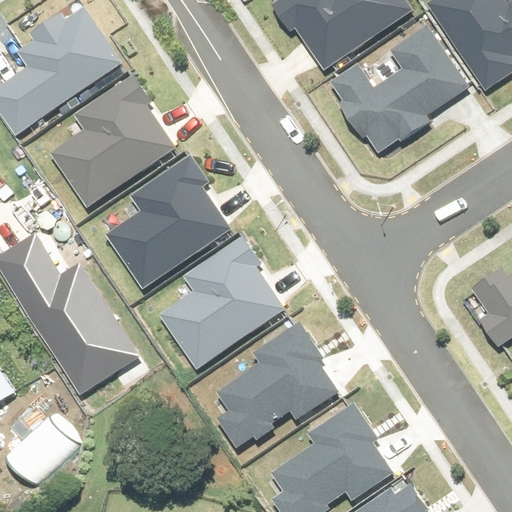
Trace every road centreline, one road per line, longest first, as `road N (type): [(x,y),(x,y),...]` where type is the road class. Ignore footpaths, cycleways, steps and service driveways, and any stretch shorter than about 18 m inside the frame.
road 1 (residential): [(182,0),(364,269)]
road 2 (residential): [(364,269),(511,488)]
road 3 (residential): [(364,269),(511,171)]
